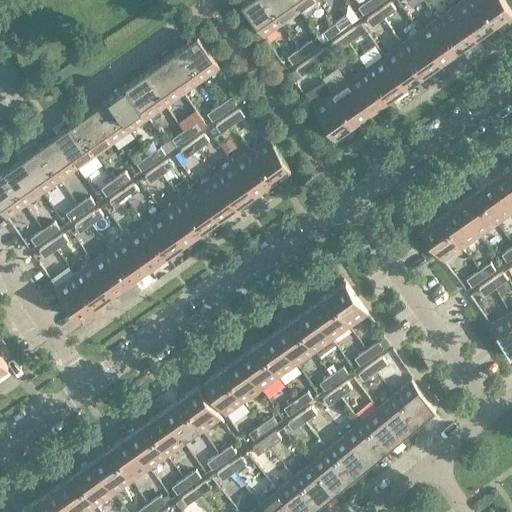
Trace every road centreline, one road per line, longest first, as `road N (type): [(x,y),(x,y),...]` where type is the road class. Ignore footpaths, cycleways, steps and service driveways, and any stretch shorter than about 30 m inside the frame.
road 1 (residential): [(82,376),(345,194)]
road 2 (residential): [(222,0),(0,149)]
road 3 (residential): [(491,406),(345,194)]
road 4 (residential): [(345,194),(511,76)]
road 5 (residential): [(82,376),(0,257)]
